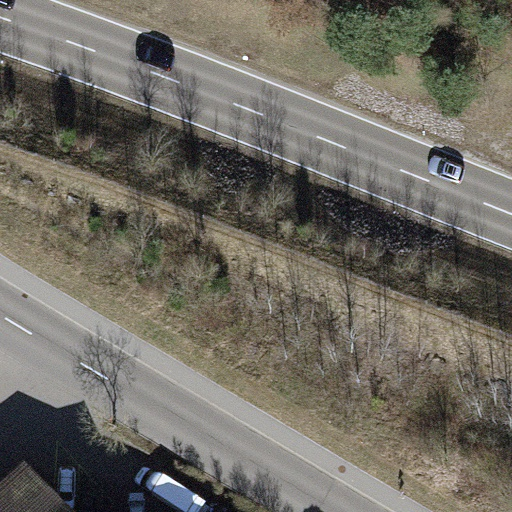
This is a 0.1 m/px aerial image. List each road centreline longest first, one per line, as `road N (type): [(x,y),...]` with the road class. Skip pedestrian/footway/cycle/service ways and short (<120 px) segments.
road 1 (secondary): [(511,209),(0,23)]
road 2 (tertiary): [(335,511),(0,312)]
